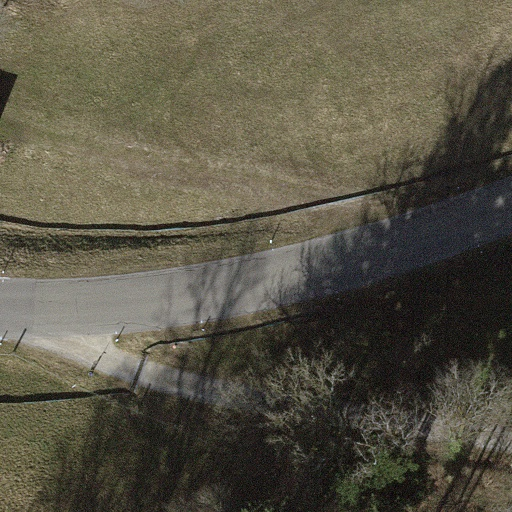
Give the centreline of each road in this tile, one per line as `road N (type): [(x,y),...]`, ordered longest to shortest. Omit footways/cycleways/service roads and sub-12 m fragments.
road 1 (unclassified): [(511,202),(336,267),(194,298),(0,310)]
road 2 (track): [(52,311),(87,356),(210,391),(511,439)]
